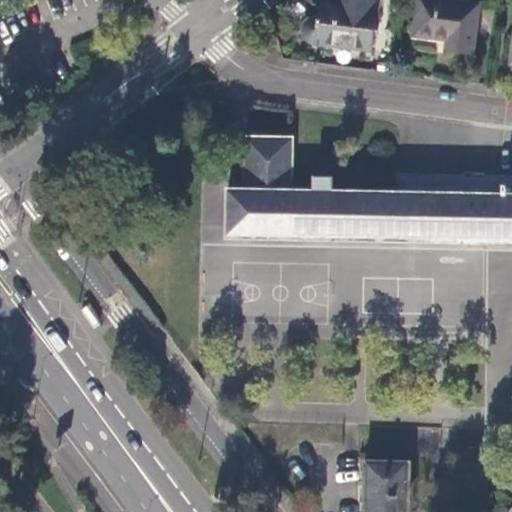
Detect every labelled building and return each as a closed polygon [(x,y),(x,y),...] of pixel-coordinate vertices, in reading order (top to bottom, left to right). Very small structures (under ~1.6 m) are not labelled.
[(312,41),(372,49),(378,0),(338,0),(338,4),(321,1),(319,16),(314,16),(311,17),(307,18),(305,21),(303,25),(302,29),(303,34),(305,36),(307,38),(309,40),(312,41)] [(445,49),(472,52),(479,4),(453,0),(419,0),(415,34),(447,38),(445,49)] [(511,178),(397,176),(397,191),(290,191),(290,138),(244,138),(243,190),(228,190),(228,188),(225,189),(225,238),(246,238),(246,236),(288,237),(288,239),(290,239),(290,237),(331,238),(332,240),(334,240),(334,238),(376,239),(376,240),(378,240),(378,238),(420,239),(420,241),(422,241),(422,239),(462,240),(462,242),(483,242),(483,240),(511,241),(511,178)] [(94,329),(100,324),(88,307),(81,312),(94,329)] [(409,511),(409,509),(408,509),(408,465),(410,465),(410,463),(363,462),(363,464),(365,465),(364,511),(409,511)]
